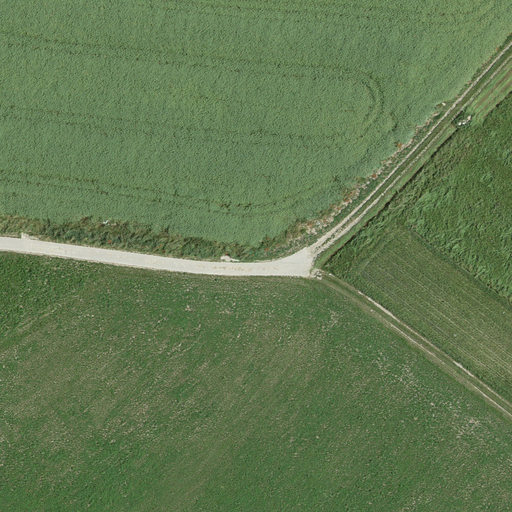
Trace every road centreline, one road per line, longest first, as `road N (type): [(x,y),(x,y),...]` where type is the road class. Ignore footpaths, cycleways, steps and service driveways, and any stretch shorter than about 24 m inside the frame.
road 1 (track): [(295,264),(382,189),(511,47)]
road 2 (track): [(0,241),(210,267),(295,264)]
road 3 (track): [(295,264),(378,309),(511,412)]
